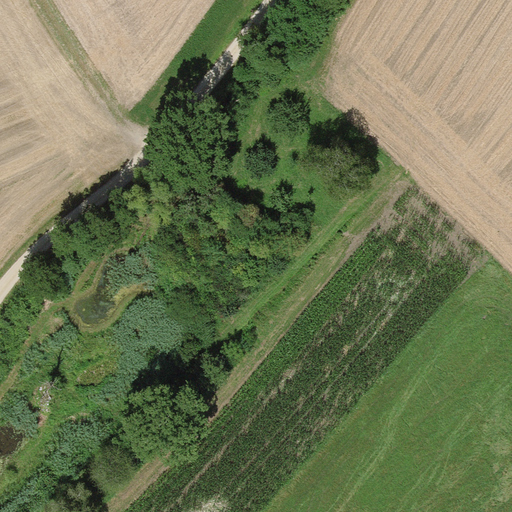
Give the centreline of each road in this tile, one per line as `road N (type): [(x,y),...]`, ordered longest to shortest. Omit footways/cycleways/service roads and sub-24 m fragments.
road 1 (track): [(52,511),(391,169)]
road 2 (track): [(37,0),(144,152)]
